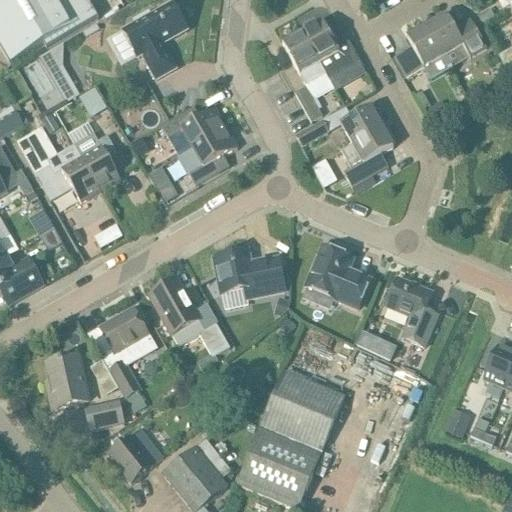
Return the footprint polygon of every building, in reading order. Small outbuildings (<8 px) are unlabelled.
[(0,0),(0,49),(9,67),(51,44),(58,39),(61,44),(94,23),(80,0),(0,0)] [(162,47),(187,33),(172,7),(153,18),(151,14),(134,23),(136,27),(107,43),(121,69),(138,59),(138,60),(143,58),(157,82),(175,71),(162,47)] [(447,18),(427,30),(444,59),(464,48),(472,62),(488,52),(471,23),(455,32),(447,18)] [(330,37),(324,26),(323,25),(303,36),(326,78),(330,84),(361,66),(341,31),(330,37)] [(394,61),(406,82),(424,71),(444,59),(427,30),(407,41),(412,50),(394,61)] [(300,77),(307,89),(326,78),(303,36),(283,48),(300,78),(300,77)] [(67,105),(83,96),(57,49),(24,67),(31,81),(48,71),(67,105)] [(511,76),(511,52),(503,56),(510,77),(511,76)] [(323,119),(306,90),(295,96),(312,125),(323,119)] [(62,125),(80,119),(75,106),(57,112),(62,125)] [(0,142),(28,126),(18,107),(12,110),(14,114),(0,122),(0,142)] [(182,132),(193,151),(193,152),(227,132),(215,112),(200,121),(194,109),(161,128),(168,141),(182,132)] [(378,111),(372,112),(371,110),(341,127),(353,147),(383,130),(386,125),(378,111)] [(329,135),(323,124),(296,139),(302,151),(329,135)] [(353,147),(359,158),(347,164),(352,173),(345,177),(352,190),(353,190),(356,195),(375,184),(366,166),(394,150),(393,149),(396,144),(389,132),(384,132),(383,130),(353,147)] [(238,152),(227,132),(193,152),(204,172),(190,179),(197,190),(230,171),(224,160),(238,152)] [(69,186),(81,206),(101,195),(74,148),(47,164),(32,136),(16,144),(47,199),(69,186)] [(74,148),(101,195),(121,183),(104,154),(113,149),(108,139),(99,144),(94,136),(74,148)] [(0,197),(7,194),(1,185),(16,177),(0,149),(0,197)] [(328,161),(314,169),(326,190),(340,183),(328,161)] [(171,189),(159,196),(165,207),(177,200),(171,189)] [(48,252),(62,246),(46,211),(32,218),(48,252)] [(0,264),(9,259),(19,253),(0,219),(0,264)] [(115,229),(95,241),(101,252),(121,240),(115,229)] [(337,304),(358,312),(370,284),(348,275),(353,263),(323,251),(307,290),(337,303),(337,304)] [(246,292),(248,302),(285,294),(278,262),(251,267),(248,255),(214,263),(222,297),(246,292)] [(0,294),(1,294),(9,308),(44,288),(31,266),(17,274),(9,259),(0,264),(0,294)] [(400,342),(425,352),(439,318),(426,312),(432,296),(398,282),(386,310),(410,320),(400,342)] [(199,337),(205,333),(177,284),(150,299),(179,350),(200,338),(199,337)] [(103,363),(108,373),(126,364),(130,371),(158,355),(133,313),(100,332),(115,357),(103,363)] [(200,338),(213,361),(230,351),(217,327),(205,333),(199,337),(200,338)] [(483,384),(502,392),(511,368),(511,354),(498,349),(483,384)] [(58,411),(89,405),(79,361),(48,368),(58,411)] [(127,402),(134,416),(147,409),(139,395),(142,394),(130,371),(126,364),(108,373),(125,403),(127,402)] [(511,396),(511,368),(502,392),(511,396)] [(299,511),(346,400),(284,375),(237,489),(294,511),(299,511)] [(120,403),(85,411),(90,435),(125,428),(120,403)] [(463,439),(472,419),(455,412),(446,432),(463,439)] [(470,439),(481,444),(485,436),(474,432),(470,439)] [(485,436),(481,444),(493,449),(496,441),(485,436)] [(154,470),(130,439),(108,457),(132,487),(154,470)] [(163,477),(190,511),(202,511),(229,490),(223,482),(231,475),(221,461),(229,454),(220,444),(212,451),(206,444),(198,451),(197,450),(163,477)]
